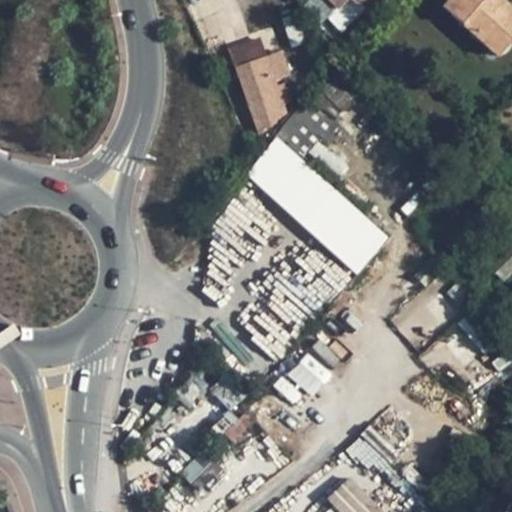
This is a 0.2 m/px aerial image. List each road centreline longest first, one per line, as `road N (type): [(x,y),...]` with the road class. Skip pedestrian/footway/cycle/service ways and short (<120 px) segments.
road 1 (residential): [(131,0),(142,51),(134,113),(86,203)]
road 2 (secondary): [(66,511),(86,331)]
road 3 (unknown): [(369,501),(329,462),(244,511)]
road 4 (secondary): [(86,331),(108,302),(116,267),(108,231),(86,203)]
road 5 (secondary): [(6,347),(46,475)]
